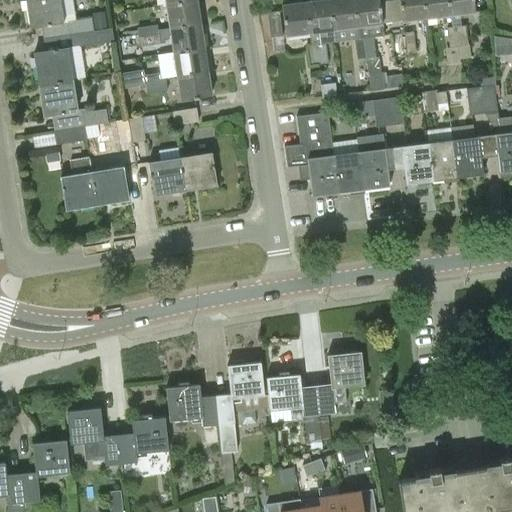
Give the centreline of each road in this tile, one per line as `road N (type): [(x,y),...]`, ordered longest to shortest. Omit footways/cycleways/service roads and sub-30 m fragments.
road 1 (residential): [(24,257),(41,262),(276,228)]
road 2 (residential): [(276,228),(241,0)]
road 3 (tertiary): [(91,326),(287,287)]
road 4 (residential): [(459,433),(439,263)]
road 5 (tertiary): [(287,287),(439,263)]
